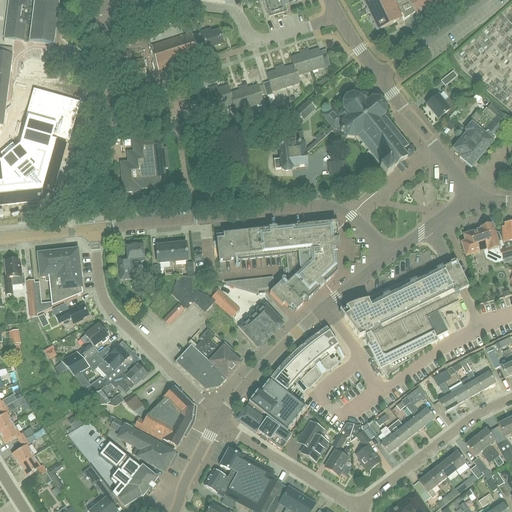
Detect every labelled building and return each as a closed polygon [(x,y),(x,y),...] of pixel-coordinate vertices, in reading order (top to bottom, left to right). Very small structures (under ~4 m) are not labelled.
[(57,45),(62,2),(39,0),(36,0),(34,24),(21,23),(23,1),(13,0),(11,0),(7,40),(57,45)] [(262,0),(269,18),(287,12),(285,5),(288,4),(288,5),(297,2),(302,0),(262,0)] [(404,21),(414,14),(416,17),(423,12),(425,15),(440,5),(438,1),(439,0),(446,0),(405,0),(407,3),(400,6),(402,10),(395,13),(388,0),(365,0),(369,7),(365,8),(373,25),(377,23),(381,30),(398,21),(397,17),(401,15),(404,21)] [(157,33),(170,29),(168,23),(155,27),(157,33)] [(143,31),(126,36),(127,39),(129,46),(146,41),(143,31)] [(191,37),(194,47),(203,44),(204,50),(222,45),(218,32),(210,34),(209,31),(199,34),(200,35),(191,37)] [(198,58),(194,47),(191,37),(190,34),(151,46),(159,70),(198,58)] [(307,50),(303,51),(310,72),(323,68),(318,50),(308,53),(307,50)] [(296,76),(310,72),(303,51),(299,52),(300,55),(290,59),(293,66),(296,76)] [(55,65),(70,69),(71,66),(71,64),(56,60),(55,65)] [(143,61),(110,65),(112,88),(119,88),(125,87),(127,87),(127,83),(145,81),(143,61)] [(278,67),(285,88),(299,84),(296,76),(293,66),(284,69),(282,66),(278,67)] [(271,92),(285,88),(278,67),(274,68),(276,72),(266,75),(271,92)] [(457,73),(443,81),(447,88),(461,79),(457,73)] [(242,87),(248,108),(262,104),(257,86),(247,89),(246,85),(242,87)] [(212,88),(219,109),(232,105),(229,94),(227,87),(217,90),(216,86),(212,88)] [(239,91),(229,94),(232,105),(235,112),(248,108),(242,87),(238,88),(239,91)] [(205,113),(219,109),(212,88),(208,89),(209,92),(199,95),(205,113)] [(0,162),(0,206),(42,202),(43,203),(46,200),(50,197),(53,195),(52,193),(66,144),(63,144),(59,142),(60,139),(64,140),(67,141),(69,141),(80,103),(33,90),(26,118),(27,119),(20,146),(16,149),(12,144),(0,154),(4,159),(0,162)] [(407,166),(407,165),(406,166),(403,162),(407,158),(406,157),(409,157),(409,158),(410,158),(409,157),(412,155),(413,156),(413,155),(412,155),(412,152),(414,151),(414,150),(412,151),(410,148),(410,147),(409,148),(407,147),(408,146),(408,145),(407,147),(401,140),(402,139),(402,138),(400,139),(395,132),(396,131),(395,130),(394,131),(388,124),(390,123),(389,122),(388,123),(382,117),(383,116),(385,117),(386,116),(384,114),(385,107),(386,107),(384,107),(384,106),(386,105),(383,101),(381,103),(381,100),(374,102),(372,99),(371,100),(372,101),(371,102),(365,96),(361,97),(360,98),(361,100),(359,98),(358,99),(353,97),(353,95),(352,95),(352,96),(347,98),(346,97),(345,98),(346,99),(343,103),(341,104),(343,105),(343,109),(342,111),(343,111),(342,111),(340,113),(339,116),(337,113),(336,113),(332,108),(323,116),(327,121),(331,127),(320,138),(318,135),(314,139),(316,142),(306,150),(305,150),(305,153),(308,152),(335,129),(338,132),(342,132),(342,133),(341,134),(344,138),(346,137),(347,137),(346,139),(347,140),(348,138),(354,138),(355,140),(356,140),(355,138),(357,137),(362,144),(361,145),(361,146),(362,145),(368,152),(367,153),(368,154),(369,153),(374,160),(373,161),(374,162),(375,161),(381,167),(379,169),(386,178),(392,170),(396,167),(400,171),(399,172),(399,173),(407,166)] [(438,96),(426,105),(438,120),(447,112),(449,114),(456,109),(448,99),(443,103),(438,96)] [(307,101),(295,113),(303,122),(316,110),(307,101)] [(467,123),(470,125),(464,131),(467,133),(453,150),(460,157),(459,159),(471,168),(493,142),(489,139),(491,136),(495,139),(510,121),(500,113),(502,111),(492,103),(486,110),(485,109),(479,117),(475,113),(467,123)] [(450,118),(445,129),(451,132),(456,121),(462,115),(457,110),(450,118)] [(307,167),(305,153),(305,150),(304,150),(302,134),(292,135),(293,143),(288,143),(288,146),(279,147),(280,160),(273,161),(274,171),(282,170),(284,172),(289,172),(292,169),(307,167)] [(140,190),(166,187),(164,170),(168,169),(166,150),(163,150),(161,137),(133,140),(134,153),(127,154),(128,163),(128,164),(140,162),(141,168),(138,169),(140,190)] [(128,163),(121,164),(124,193),(140,192),(140,190),(138,169),(141,168),(140,162),(128,164),(128,163)] [(329,176),(344,175),(343,164),(328,165),(329,176)] [(503,234),(502,235),(503,242),(505,248),(498,250),(502,261),(511,257),(511,222),(507,222),(507,224),(504,224),(505,228),(503,228),(503,234)] [(307,302),(332,278),(332,277),(334,276),(336,270),(335,268),(336,268),(335,255),(332,256),(331,251),(339,250),(338,241),(337,241),(336,224),(290,229),(290,233),(284,234),(284,229),(215,237),(218,263),(286,256),(287,269),(285,270),(285,274),(288,274),(289,282),(284,287),(281,283),(269,295),(282,307),(284,305),(289,310),(291,308),(296,312),(303,306),(300,303),(304,299),(307,302)] [(502,261),(498,250),(498,248),(496,242),(500,240),(497,231),(495,231),(493,232),(491,226),(480,230),(481,231),(476,232),(483,252),(486,260),(489,262),(494,260),(495,265),(502,262),(502,261)] [(483,252),(476,232),(467,236),(465,235),(463,236),(462,237),(463,240),(465,241),(465,243),(461,245),(465,258),(483,252)] [(133,262),(144,261),(142,245),(140,245),(140,243),(134,244),(135,246),(126,247),(127,258),(118,259),(121,280),(132,279),(131,274),(134,273),(133,262)] [(171,246),(174,277),(182,276),(181,268),(176,269),(175,263),(187,262),(186,244),(171,246)] [(165,270),(165,277),(174,277),(171,246),(156,247),(158,265),(170,264),(170,269),(165,270)] [(51,308),(52,308),(82,296),(77,251),(38,255),(40,279),(48,278),(51,304),(51,308)] [(23,278),(22,278),(20,264),(18,264),(18,261),(5,262),(7,278),(4,278),(5,296),(13,295),(12,286),(24,285),(23,278)] [(451,269),(450,266),(369,306),(368,303),(368,302),(363,303),(358,305),(355,306),(351,307),(348,308),(345,310),(349,315),(344,318),(359,339),(364,336),(368,345),(368,346),(380,371),(381,370),(387,379),(430,348),(429,346),(437,343),(435,339),(447,333),(438,313),(458,303),(455,296),(457,294),(454,295),(453,293),(461,289),(463,292),(463,291),(468,289),(455,263),(454,264),(454,265),(455,265),(456,267),(451,269)] [(258,293),(257,290),(256,280),(225,284),(225,285),(256,293),(258,293)] [(37,318),(37,317),(34,285),(34,281),(26,282),(30,319),(37,318)] [(39,284),(34,285),(37,317),(38,317),(37,315),(52,309),(52,308),(51,308),(51,304),(41,305),(39,284)] [(218,292),(211,299),(232,318),(240,311),(218,292)] [(155,312),(143,324),(151,331),(167,314),(161,307),(165,302),(160,297),(150,308),(155,312)] [(135,301),(132,299),(129,303),(136,309),(141,303),(137,299),(135,301)] [(263,304),(250,316),(238,328),(257,349),(283,326),(263,304)] [(53,326),(58,324),(59,324),(71,319),(74,325),(83,321),(82,320),(88,317),(83,306),(77,309),(76,307),(68,311),(65,305),(52,311),(56,318),(51,321),(53,326)] [(167,314),(151,331),(159,339),(175,321),(167,314)] [(175,321),(159,339),(167,346),(183,328),(175,321)] [(67,370),(98,353),(94,347),(100,342),(102,345),(108,339),(106,337),(107,337),(98,326),(80,340),(84,345),(82,347),(85,352),(79,356),(77,354),(61,363),(54,369),(59,375),(67,370)] [(202,358),(191,370),(198,376),(194,380),(194,381),(195,380),(206,390),(209,387),(215,386),(218,390),(233,373),(228,369),(233,364),(238,368),(247,358),(248,359),(244,355),(250,348),(229,329),(218,341),(221,343),(205,361),(202,358)] [(279,369),(270,381),(298,403),(303,397),(303,393),(305,391),(306,390),(310,390),(315,384),(321,379),(321,375),(325,372),(328,372),(335,368),(339,364),(341,363),(342,360),(344,358),(326,330),(313,338),(307,343),(301,348),(297,351),(290,358),(283,364),(279,369)] [(8,333),(10,342),(11,346),(20,344),(18,331),(8,333)] [(503,342),(506,347),(511,343),(510,338),(503,342)] [(503,342),(496,345),(499,350),(506,347),(503,342)] [(60,357),(56,350),(65,346),(63,343),(47,351),(52,361),(60,357)] [(14,356),(21,355),(19,346),(12,347),(14,356)] [(99,369),(107,377),(102,382),(100,379),(84,391),(91,399),(104,388),(110,384),(126,372),(135,363),(123,351),(122,352),(118,347),(110,355),(104,361),(98,353),(67,370),(74,378),(91,369),(94,373),(99,369)] [(511,375),(511,359),(508,351),(502,354),(507,364),(499,368),(505,379),(511,375)] [(464,361),(467,366),(473,362),(470,357),(464,361)] [(494,370),(501,367),(497,359),(490,362),(494,370)] [(467,366),(464,361),(457,365),(460,370),(467,366)] [(126,372),(110,384),(116,390),(118,387),(124,393),(129,389),(130,390),(134,386),(135,387),(141,380),(142,381),(148,375),(141,369),(140,370),(137,367),(129,375),(126,372)] [(438,376),(441,381),(448,377),(445,372),(438,376)] [(463,388),(469,399),(482,392),(476,381),(471,373),(466,376),(471,384),(463,388)] [(476,381),(482,392),(494,385),(488,374),(476,381)] [(18,375),(13,377),(16,386),(21,384),(18,375)] [(438,376),(432,379),(435,384),(441,381),(438,376)] [(286,434),(305,409),(298,403),(270,381),(260,393),(258,391),(248,406),(286,434)] [(451,395),(444,384),(438,387),(445,399),(437,403),(443,414),(456,406),(450,396),(451,395)] [(469,399),(463,388),(451,395),(450,396),(456,406),(469,399)] [(150,410),(144,421),(143,423),(138,420),(133,430),(146,437),(147,435),(160,442),(161,440),(177,448),(190,423),(192,407),(174,389),(162,401),(163,402),(152,412),(150,410)] [(418,403),(424,398),(418,390),(411,395),(418,403)] [(113,408),(108,401),(100,392),(91,399),(98,407),(113,408)] [(0,410),(11,403),(15,401),(12,396),(0,403),(0,410)] [(16,402),(12,404),(15,409),(21,406),(25,403),(23,398),(16,402)] [(129,406),(136,415),(145,407),(138,398),(129,406)] [(128,399),(116,407),(119,412),(131,403),(128,399)] [(414,419),(422,429),(433,420),(425,410),(420,415),(410,403),(407,399),(401,403),(404,408),(405,407),(415,419),(414,419)] [(0,433),(13,425),(6,415),(9,413),(8,412),(15,409),(12,404),(11,403),(0,410),(0,411),(3,416),(0,418),(0,433)] [(404,408),(401,403),(395,408),(398,413),(404,408)] [(247,405),(236,420),(256,434),(257,433),(268,441),(268,442),(281,451),(291,437),(290,436),(286,434),(248,406),(247,405)] [(107,408),(105,413),(108,415),(112,417),(115,419),(118,421),(122,423),(124,418),(121,416),(118,414),(114,412),(111,410),(107,408)] [(378,421),(382,426),(388,421),(384,416),(378,421)] [(132,430),(114,420),(111,418),(107,424),(111,426),(109,429),(120,435),(117,440),(135,449),(132,456),(163,473),(174,455),(131,432),(132,430)] [(402,428),(410,438),(422,429),(414,419),(402,428)] [(498,425),(504,439),(510,436),(511,439),(511,425),(509,420),(498,425)] [(382,426),(378,421),(373,425),(377,430),(382,426)] [(297,444),(304,449),(301,455),(314,463),(326,443),(318,438),(322,431),(310,423),(297,444)] [(20,443),(25,440),(22,434),(19,436),(13,425),(0,433),(0,436),(5,445),(16,438),(20,443)] [(361,428),(363,427),(353,425),(351,431),(358,433),(360,435),(355,438),(363,448),(371,442),(363,432),(363,431),(361,428)] [(370,440),(376,436),(370,428),(364,432),(370,440)] [(391,437),(399,447),(410,438),(402,428),(392,437),(385,428),(384,429),(391,437)] [(380,432),(387,441),(380,446),(387,456),(399,447),(391,437),(384,429),(380,432)] [(493,461),(498,457),(489,446),(495,442),(486,430),(476,438),(493,461)] [(345,440),(338,435),(332,446),(339,450),(345,440)] [(29,445),(36,441),(33,436),(26,440),(25,440),(20,443),(23,449),(12,456),(19,466),(33,458),(26,447),(29,445)] [(488,465),(493,461),(476,438),(466,446),(475,458),(480,454),(488,465)] [(109,443),(99,456),(117,471),(110,480),(115,486),(117,488),(112,493),(111,493),(119,503),(123,509),(124,509),(125,508),(133,503),(142,498),(146,493),(149,495),(159,482),(157,480),(158,479),(142,467),(140,469),(109,443)] [(367,473),(379,463),(367,447),(355,457),(359,462),(358,463),(367,473)] [(269,479),(271,474),(228,451),(220,467),(230,473),(275,498),(282,486),(269,479)] [(345,477),(349,471),(344,468),(345,467),(343,466),(348,460),(335,452),(325,469),(338,477),(341,474),(345,477)] [(511,464),(511,461),(507,452),(501,456),(508,467),(511,464)] [(447,460),(456,472),(466,464),(457,453),(447,460)] [(33,458),(19,466),(26,477),(37,470),(40,476),(46,472),(43,467),(40,468),(33,458)] [(473,463),(481,474),(486,469),(478,459),(473,463)] [(437,468),(446,479),(456,472),(447,460),(437,468)] [(464,482),(468,488),(483,476),(481,474),(473,463),(476,467),(470,471),(473,475),(464,482)] [(446,479),(437,468),(427,475),(436,487),(446,479)] [(95,471),(86,478),(92,486),(94,485),(104,498),(105,498),(110,493),(111,493),(95,471)] [(225,478),(213,471),(204,487),(224,499),(226,494),(258,511),(267,511),(271,506),(275,498),(230,473),(226,479),(225,478)] [(432,490),(436,487),(427,475),(417,483),(426,494),(427,494),(431,500),(437,496),(432,490)] [(492,493),(497,489),(490,479),(484,482),(492,493)] [(454,490),(458,495),(468,488),(464,482),(454,490)] [(505,500),(510,497),(503,485),(497,488),(505,500)] [(289,490),(288,490),(280,504),(286,508),(284,511),(292,511),(301,498),(296,495),(296,492),(291,489),(289,490)] [(446,498),(449,502),(458,495),(454,490),(445,498),(446,498)] [(415,511),(427,511),(415,493),(406,499),(415,511)] [(484,499),(487,505),(492,502),(488,496),(484,499)] [(301,498),(292,511),(311,511),(315,506),(301,498)] [(445,498),(436,505),(440,510),(449,502),(446,498),(445,498)] [(487,505),(484,499),(478,503),(482,509),(487,505)] [(115,511),(105,500),(90,511),(115,511)] [(412,511),(404,500),(389,511),(390,511),(412,511)]
